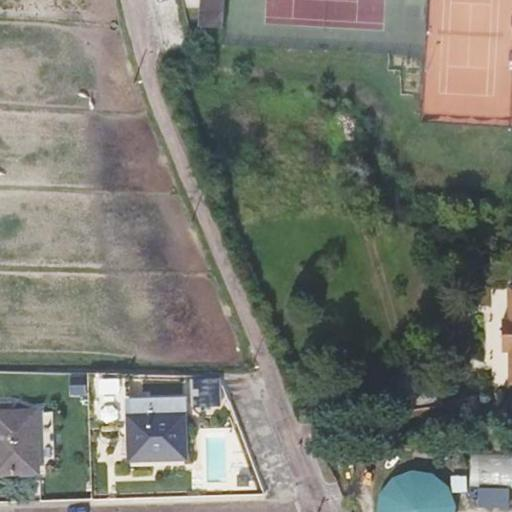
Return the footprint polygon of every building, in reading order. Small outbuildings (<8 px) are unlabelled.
[(224,0),(201,0),(200,27),(223,28),(224,0)] [(184,400),(132,401),(127,401),(126,375),(88,374),(89,426),(120,425),(122,432),(128,443),(128,461),(185,459),(184,400)] [(219,380),(191,381),(192,407),(221,406),(219,380)] [(0,474),(38,474),(36,412),(0,412),(0,474)] [(511,451),(473,449),(471,484),(511,485),(511,451)] [(456,511),(440,465),(373,489),(381,511),(456,511)]
